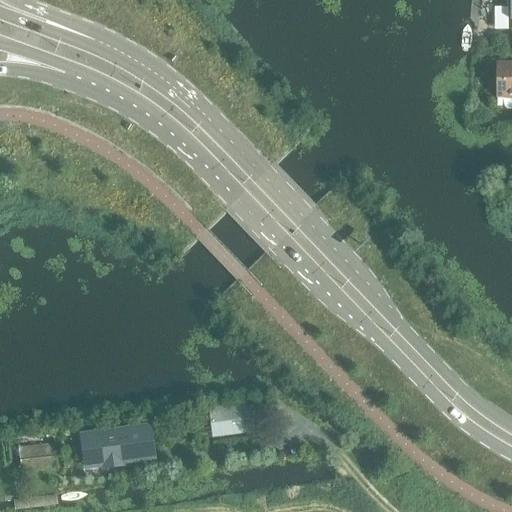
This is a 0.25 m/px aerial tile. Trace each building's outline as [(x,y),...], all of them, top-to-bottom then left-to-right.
[(511,29),(511,0),(508,0),(509,9),(499,9),(496,12),(496,26),(499,29),(509,29),(511,29)] [(511,63),(497,64),(497,98),(511,97),(511,63)] [(251,405),(208,409),(211,437),(253,432),(251,405)] [(149,427),(82,436),(86,463),(104,460),(104,465),(123,462),(122,458),(153,454),(149,427)] [(67,429),(58,430),(59,443),(68,442),(67,429)] [(55,444),(18,448),(20,471),(58,467),(55,444)]
